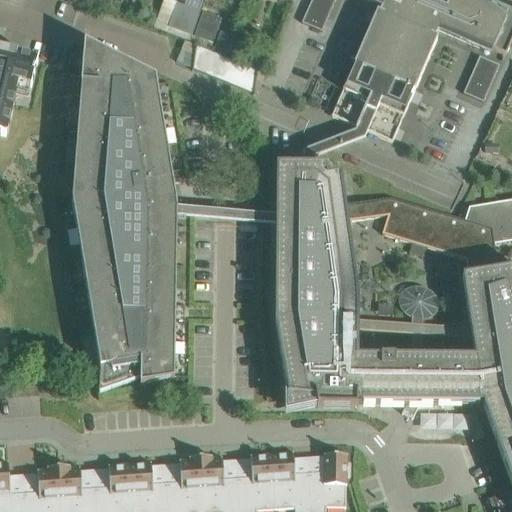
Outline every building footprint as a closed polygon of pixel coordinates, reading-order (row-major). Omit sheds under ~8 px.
[(192,37),(200,13),(164,0),(163,0),(153,30),(191,44),(193,37),(192,37)] [(312,0),(301,24),(322,33),(336,0),(312,0)] [(356,129),(356,131),(357,131),(358,129),(367,133),(392,144),(437,39),(435,38),(439,29),(505,57),(511,41),(511,18),(508,17),(511,12),(488,2),(486,8),(475,3),(476,0),(449,0),(446,10),(425,1),(425,0),(372,0),(384,5),(380,14),(377,13),(332,118),(356,129)] [(194,38),(193,37),(191,44),(208,50),(210,43),(212,44),(221,20),(203,13),(194,38)] [(174,381),(177,208),(177,204),(176,204),(173,186),(155,79),(84,44),(81,86),(72,202),(100,370),(100,379),(99,396),(140,381),(140,388),(174,381)] [(256,71),(256,72),(196,47),(196,46),(195,46),(192,72),(193,72),(193,71),(253,95),(253,97),(254,97),(258,71),(256,71)] [(28,99),(37,63),(17,58),(17,56),(0,52),(0,136),(6,138),(14,106),(16,96),(28,99)] [(479,58),(463,95),(483,104),(499,67),(479,58)] [(303,168),(314,168),(314,160),(345,148),(365,140),(367,133),(358,129),(357,131),(356,131),(355,133),(303,153),(303,168)] [(511,202),(469,209),(465,223),(391,200),(345,207),(341,176),(329,177),(327,168),(314,168),(303,168),(276,167),(276,217),(276,226),(275,323),(285,385),(289,404),(316,407),(317,409),(357,409),(357,406),(402,406),(406,406),(402,416),(412,421),(419,406),(425,406),(424,407),(423,407),(423,408),(423,409),(422,410),(422,411),(421,411),(421,412),(421,413),(421,414),(421,415),(421,416),(421,417),(421,418),(421,419),(422,420),(422,422),(423,423),(424,425),(424,426),(426,428),(427,429),(428,430),(430,432),(432,433),(434,434),(436,435),(437,435),(439,435),(441,435),(443,435),(445,435),(446,434),(448,433),(450,431),(452,429),(452,427),(453,426),(453,424),(453,422),(453,420),(452,417),(452,415),(451,414),(450,412),(449,411),(448,410),(447,409),(446,407),(445,406),(483,407),(511,487),(511,270),(498,273),(497,266),(494,246),(511,243),(511,202)] [(291,455),(272,457),(275,511),(279,511),(294,511),(311,511),(309,476),(295,477),(293,455),(292,455),(291,455)] [(275,511),(272,457),(252,458),(251,458),(251,457),(250,458),(252,480),(238,481),(239,511),(275,511)] [(324,458),(324,475),(309,476),(311,511),(325,511),(326,510),(346,510),(346,488),(347,488),(347,487),(346,487),(346,480),(350,480),(350,466),(346,466),(347,459),(347,457),(324,457),(324,458)] [(181,485),(167,486),(168,511),(204,511),(201,459),(189,460),(189,461),(189,462),(186,463),(182,463),(180,463),(180,462),(179,463),(181,485)] [(239,511),(238,481),(224,482),(222,460),(221,460),(212,461),(212,460),(212,459),(201,459),(204,511),(239,511)] [(7,464),(0,464),(0,511),(25,511),(25,496),(10,497),(9,479),(8,464),(7,464)] [(168,511),(167,486),(153,487),(151,465),(150,465),(130,466),(132,511),(168,511)] [(132,511),(130,466),(111,468),(109,468),(109,467),(108,467),(110,489),(96,490),(97,511),(132,511)] [(71,470),(70,471),(70,470),(70,468),(58,469),(61,511),(97,511),(96,490),(81,491),(80,469),(79,470),(71,470)] [(47,471),(47,472),(38,473),(38,472),(37,472),(39,495),(25,496),(25,511),(61,511),(58,469),(47,470),(47,471)]
